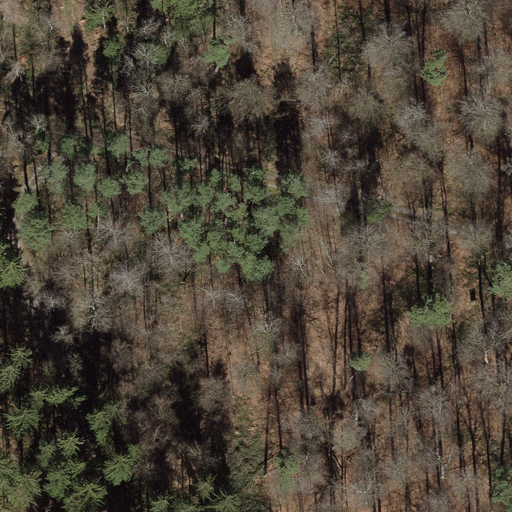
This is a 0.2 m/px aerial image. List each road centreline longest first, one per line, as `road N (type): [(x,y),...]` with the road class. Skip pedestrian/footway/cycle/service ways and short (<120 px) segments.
road 1 (track): [(96,140),(511,241)]
road 2 (track): [(112,511),(8,243)]
road 3 (track): [(96,140),(50,160),(27,188),(8,243)]
